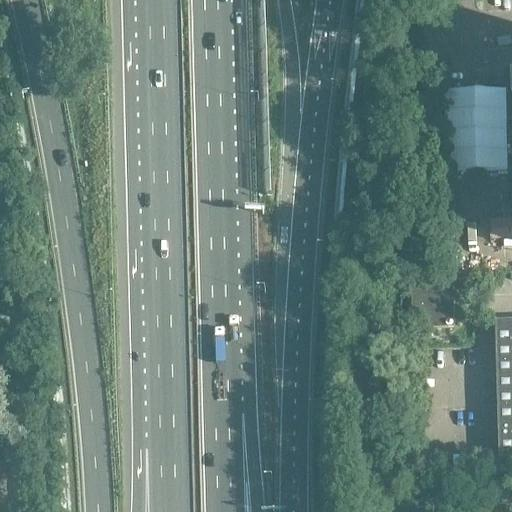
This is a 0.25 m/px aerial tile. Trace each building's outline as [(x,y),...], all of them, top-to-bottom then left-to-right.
[(511,217),(491,218),(491,239),(511,238),(511,217)] [(432,290),(432,276),(407,277),(407,275),(399,276),(400,300),(411,300),(410,291),(432,290)] [(453,328),(452,294),(432,295),(432,290),(410,291),(411,300),(411,324),(411,325),(432,325),(432,329),(453,328)] [(511,511),(511,322),(494,323),(498,472),(511,472),(511,511),(432,511),(432,505),(379,506),(378,511),(511,511)] [(412,342),(411,325),(411,324),(401,324),(401,342),(412,342)] [(432,503),(432,490),(404,490),(404,503),(432,503)]
